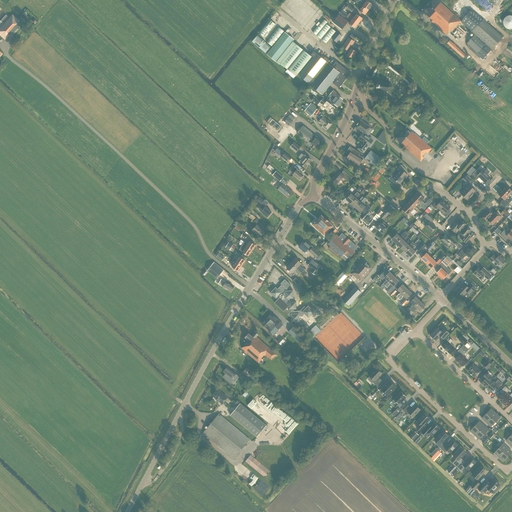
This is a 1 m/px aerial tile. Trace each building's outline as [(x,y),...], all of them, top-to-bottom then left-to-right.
[(309,11),(316,3),(312,0),(304,0),(301,4),(309,11)] [(354,0),(354,1),(361,7),(360,9),(354,5),(352,7),(359,12),(360,11),(365,15),(369,10),(358,1),(356,0),(354,0)] [(359,0),(358,1),(369,10),(372,5),(366,0),(362,0),(362,1),(359,0)] [(461,21),(441,3),(437,0),(430,0),(421,10),(426,15),(426,16),(428,18),(429,17),(432,20),(431,21),(446,35),(450,30),(452,31),(461,21)] [(495,6),(487,0),(478,0),(492,11),(495,6)] [(492,49),(502,38),(503,37),(483,19),(486,16),(480,12),(471,22),(473,24),(470,27),(474,30),(472,32),(492,49)] [(347,15),(358,23),(362,18),(356,14),(354,16),(349,13),(347,15)] [(464,18),(469,23),(474,18),(468,13),(464,18)] [(8,36),(10,38),(22,25),(19,23),(22,20),(20,18),(18,20),(12,15),(9,18),(6,15),(0,21),(0,20),(0,35),(5,40),(8,36)] [(339,15),(336,19),(333,22),(342,29),(347,22),(339,15)] [(358,23),(347,15),(346,17),(351,21),(349,23),(355,28),(358,23)] [(312,32),(317,35),(328,22),(323,18),(312,32)] [(275,24),(269,19),(259,33),(265,37),(275,24)] [(326,43),(336,31),(326,24),(317,35),(326,43)] [(266,42),(273,47),(285,32),(279,27),(266,42)] [(285,32),(267,55),(276,63),(277,61),(293,42),(295,40),(285,32)] [(341,35),(337,32),(332,38),(336,42),(341,35)] [(270,47),(257,35),(252,41),(265,53),(270,47)] [(474,35),(467,43),(477,53),(485,45),(474,35)] [(353,41),(348,37),(347,37),(341,46),(348,50),(345,54),(352,58),(356,52),(351,48),(351,49),(349,47),(353,41)] [(449,40),(447,43),(463,58),(466,55),(449,40)] [(293,42),(277,61),(288,70),(303,50),(293,42)] [(303,50),(288,70),(297,77),(312,57),(310,55),(303,50)] [(313,58),(299,76),(322,95),(334,80),(336,81),(334,84),(340,89),(351,74),(336,61),(332,66),(317,53),(314,51),(310,55),(312,57),(313,58)] [(390,83),(377,82),(377,84),(376,87),(376,89),(388,91),(392,90),(393,86),(390,83)] [(333,90),(328,96),(330,98),(329,100),(331,102),(332,102),(337,106),(337,107),(340,104),(339,103),(342,99),(337,95),(338,95),(333,90)] [(326,107),(320,102),(314,97),(312,100),(308,95),(309,94),(307,92),(303,96),(310,102),(312,101),(323,110),(325,108),(326,107)] [(325,108),(330,113),(335,107),(330,103),(330,102),(328,100),(327,101),(323,98),(320,102),(326,107),(325,108)] [(304,110),(311,116),(316,110),(310,105),(309,105),(306,103),(303,107),(306,109),(304,110)] [(295,118),(290,114),(284,121),(285,122),(284,123),(287,126),(288,125),(289,125),(295,118)] [(326,130),(327,129),(332,124),(321,115),(319,118),(320,119),(318,121),(323,125),(322,126),(326,130)] [(268,124),(278,132),(282,127),(272,119),(268,124)] [(354,130),(361,135),(363,132),(365,134),(367,132),(370,133),(373,129),(360,120),(355,127),(354,130)] [(316,147),(322,141),(303,125),(297,132),(310,142),(316,147)] [(411,130),(407,126),(396,139),(421,161),(424,157),(422,156),(426,152),(427,153),(432,148),(426,144),(429,141),(424,137),(422,139),(415,133),(414,134),(410,130),(411,130)] [(385,144),(386,143),(383,131),(377,139),(385,144)] [(371,138),(365,134),(363,132),(361,135),(358,139),(363,142),(362,144),(361,143),(357,148),(363,153),(365,150),(367,148),(365,146),(366,145),(371,138)] [(300,147),(294,142),(290,146),(297,151),(300,147)] [(349,154),(347,158),(354,162),(354,163),(358,166),(363,158),(359,155),(360,153),(350,146),(346,153),(349,154)] [(381,158),(371,150),(364,158),(375,166),(381,158)] [(467,150),(458,162),(463,166),(472,154),(467,150)] [(292,158),(285,152),(281,157),(288,163),(292,158)] [(305,168),(311,160),(305,155),(304,155),(302,153),(298,157),(301,159),(298,162),(305,168)] [(396,157),(398,154),(394,153),(392,156),(391,156),(389,161),(391,162),(394,156),(396,157)] [(397,173),(403,179),(407,175),(404,172),(406,169),(401,165),(397,169),(399,171),(397,173)] [(299,172),(300,171),(295,166),(292,170),(294,172),(293,174),(300,180),(304,175),(299,172)] [(479,173),(476,170),(472,174),(477,179),(479,177),(484,182),(489,177),(487,174),(489,172),(489,171),(487,169),(486,169),(484,171),(482,170),(479,173)] [(352,178),(344,170),(343,171),(344,171),(342,174),(338,171),(331,179),(337,184),(342,177),(348,182),(352,178)] [(284,177),(276,171),(272,175),(280,181),(284,177)] [(399,184),(403,179),(397,173),(394,176),(393,174),(389,179),(393,183),(395,180),(399,184)] [(472,179),(467,175),(463,179),(468,183),(472,179)] [(278,189),(287,196),(291,190),(285,186),(288,183),(283,179),(281,182),(283,183),(278,189)] [(464,188),(472,196),(476,191),(468,184),(464,188)] [(506,185),(502,190),(508,196),(511,198),(511,196),(511,189),(511,191),(506,185)] [(472,196),(464,188),(462,191),(460,189),(458,191),(467,200),(472,196)] [(351,204),(356,198),(359,194),(357,192),(354,196),(351,194),(352,192),(349,189),(345,195),(348,197),(346,199),(351,204)] [(502,190),(498,194),(503,199),(500,203),(505,207),(510,202),(511,199),(511,198),(508,196),(502,190)] [(418,192),(414,196),(423,205),(425,203),(422,200),(424,198),(418,192)] [(258,196),(256,198),(261,204),(264,201),(258,196)] [(421,207),(423,205),(414,196),(410,200),(416,206),(418,204),(421,207)] [(356,198),(351,204),(355,208),(364,198),(362,197),(360,199),(360,200),(359,201),(356,198)] [(484,205),(486,206),(489,202),(490,203),(494,199),(492,197),(484,205)] [(364,198),(355,208),(360,212),(362,210),(365,213),(370,208),(367,205),(364,202),(366,200),(364,198)] [(440,210),(446,203),(442,199),(440,201),(437,199),(432,206),(436,209),(437,207),(440,210)] [(416,206),(410,200),(406,204),(415,214),(417,212),(414,209),(416,206)] [(482,216),(487,221),(493,214),(488,210),(492,205),(490,203),(489,202),(486,206),(484,208),(487,211),(482,216)] [(446,203),(440,210),(443,212),(442,214),(446,217),(451,211),(449,209),(450,207),(446,203)] [(267,217),(271,212),(265,207),(262,204),(260,207),(263,209),(261,212),(267,217)] [(395,209),(394,209),(390,204),(385,210),(389,213),(390,214),(395,209)] [(415,214),(406,204),(402,209),(408,215),(410,212),(413,215),(415,214)] [(351,214),(346,206),(343,208),(345,210),(341,212),(345,218),(351,214)] [(500,213),(506,219),(510,214),(504,209),(500,213)] [(384,219),(389,213),(385,210),(383,212),(380,215),(384,219)] [(371,214),(372,214),(369,212),(362,220),(368,225),(374,219),(372,218),(374,217),(371,214)] [(488,220),(492,225),(500,217),(496,212),(488,220)] [(425,226),(432,232),(436,227),(431,223),(434,220),(426,213),(424,216),(429,221),(425,226)] [(331,234),(336,229),(335,228),(335,229),(332,226),(327,221),(328,221),(325,219),(321,216),(317,220),(316,220),(313,224),(324,234),(327,231),(331,234)] [(258,226),(260,223),(256,219),(251,225),(254,228),(252,230),(260,237),(264,231),(258,226)] [(375,227),(382,233),(388,226),(382,220),(375,227)] [(466,224),(461,220),(458,224),(455,222),(450,228),(455,232),(457,229),(461,231),(466,224)] [(471,230),(466,226),(460,233),(465,237),(462,240),(466,243),(469,238),(466,236),(471,230)] [(511,241),(511,232),(511,231),(506,235),(503,232),(500,235),(505,240),(507,237),(511,241)] [(349,259),(355,252),(354,250),(357,247),(342,233),(337,239),(334,236),(328,243),(330,246),(329,248),(337,256),(339,254),(341,256),(341,257),(345,260),(347,258),(349,259)] [(396,244),(405,234),(403,233),(401,235),(401,236),(400,237),(397,234),(391,239),(396,244)] [(401,248),(406,242),(403,239),(404,238),(407,236),(405,234),(396,244),(401,248)] [(445,235),(440,240),(447,246),(449,243),(453,246),(457,242),(450,236),(448,238),(445,235)] [(320,253),(305,240),(299,247),(305,252),(307,249),(316,258),(320,253)] [(243,244),(252,250),(255,245),(249,241),(248,243),(245,241),(243,244)] [(405,252),(414,243),(413,241),(410,244),(411,244),(409,246),(406,242),(401,248),(405,252)] [(423,242),(417,248),(420,252),(426,245),(423,242)] [(414,243),(405,252),(410,257),(415,251),(412,248),(413,247),(414,247),(416,245),(414,243)] [(252,250),(243,244),(239,249),(242,251),(248,256),(252,250)] [(465,251),(462,249),(457,255),(462,259),(466,254),(469,257),(476,249),(470,245),(465,251)] [(224,254),(219,250),(217,253),(218,254),(216,257),(221,261),(224,258),(223,256),(224,254)] [(426,263),(431,258),(426,253),(421,258),(426,263)] [(503,264),(505,261),(500,257),(498,259),(493,254),(489,259),(495,265),(500,261),(503,264)] [(233,260),(241,266),(245,260),(239,256),(236,255),(233,260)] [(440,269),(437,273),(440,276),(443,279),(447,274),(448,275),(451,271),(447,267),(449,264),(451,262),(445,257),(444,259),(441,262),(438,265),(441,268),(440,269)] [(300,265),(301,264),(295,258),(291,263),(301,272),(304,275),(307,273),(304,271),(305,270),(300,265)] [(431,258),(426,263),(432,268),(436,263),(431,258)] [(234,264),(232,267),(238,271),(241,266),(233,260),(232,260),(231,262),(234,264)] [(361,281),(369,272),(368,272),(371,268),(364,261),(360,264),(351,273),(357,279),(358,278),(361,281)] [(207,270),(217,278),(224,270),(214,262),(207,270)] [(318,269),(309,262),(307,265),(312,269),(310,272),(314,275),(318,269)] [(299,274),(301,272),(291,263),(286,267),(292,273),(296,270),(297,271),(296,271),(299,274)] [(478,268),(473,273),(480,280),(483,276),(487,279),(491,275),(486,270),(483,272),(478,268)] [(337,286),(348,275),(343,271),(333,282),(337,286)] [(385,285),(394,276),(389,272),(387,274),(385,272),(380,277),(382,279),(384,277),(387,279),(381,285),(383,287),(385,285)] [(399,281),(394,276),(385,285),(387,287),(389,285),(389,284),(390,283),(394,286),(399,281)] [(302,284),(295,277),(293,280),(297,284),(298,284),(300,286),(302,284)] [(231,292),(234,287),(226,282),(221,279),(218,284),(223,287),(231,292)] [(284,311),(287,314),(289,316),(291,316),(291,321),(299,321),(299,316),(302,316),(304,313),(308,317),(314,311),(308,305),(306,307),(305,306),(300,311),(294,311),(294,309),(296,309),(296,301),(289,302),(289,298),(293,298),(293,290),(287,291),(287,288),(290,285),(284,279),(280,283),(282,285),(277,289),(275,287),(270,293),(276,298),(276,297),(278,299),(274,303),(283,311),(284,311)] [(398,298),(407,288),(402,284),(397,289),(401,293),(399,294),(396,296),(398,298)] [(475,289),(470,284),(467,287),(464,284),(457,291),(463,296),(468,291),(471,293),(475,289)] [(348,305),(361,292),(355,286),(342,300),(348,305)] [(412,293),(407,288),(398,298),(400,299),(402,297),(402,296),(403,295),(407,298),(412,293)] [(411,310),(420,301),(415,296),(410,302),(413,304),(411,306),(407,311),(409,313),(411,310)] [(425,305),(420,301),(411,310),(413,312),(415,309),(416,310),(417,308),(420,311),(425,305)] [(271,313),(261,323),(266,328),(270,332),(279,322),(276,319),(276,318),(271,313)] [(290,327),(286,323),(282,327),(286,331),(290,327)] [(321,330),(316,325),(308,332),(314,337),(321,330)] [(392,351),(414,330),(410,325),(388,347),(392,351)] [(293,326),(288,332),(299,342),(304,336),(293,326)] [(443,339),(449,333),(444,328),(441,331),(437,328),(430,335),(436,341),(440,336),(443,339)] [(259,335),(255,332),(251,336),(248,333),(245,337),(248,340),(244,344),(245,344),(242,348),(258,363),(265,355),(271,360),(275,356),(276,355),(275,355),(276,354),(257,337),(259,335)] [(468,339),(464,335),(463,336),(462,335),(458,340),(463,344),(468,339)] [(450,338),(442,347),(450,354),(455,348),(450,343),(453,341),(450,338)] [(480,348),(482,346),(475,339),(473,342),(480,348)] [(464,344),(461,348),(456,353),(459,355),(455,359),(463,366),(468,360),(463,356),(469,349),(464,344)] [(492,363),(488,360),(483,366),(486,369),(492,363)] [(481,371),(473,364),(467,370),(475,377),(481,371)] [(226,374),(223,378),(231,384),(234,380),(235,381),(239,376),(227,367),(223,372),(226,374)] [(248,377),(252,374),(246,368),(243,371),(248,377)] [(369,376),(374,381),(373,382),(377,386),(382,380),(378,377),(382,373),(377,368),(369,376)] [(481,383),(485,388),(492,380),(490,378),(493,375),(488,371),(482,377),(484,380),(481,383)] [(392,383),(389,380),(381,389),(388,396),(396,387),(393,384),(393,385),(391,383),(392,383)] [(495,383),(492,380),(485,388),(490,392),(493,388),(496,391),(502,384),(498,380),(495,383)] [(502,403),(509,395),(507,393),(510,390),(505,386),(499,392),(502,394),(498,399),(502,403)] [(379,390),(377,388),(371,394),(373,397),(379,390)] [(218,390),(213,397),(222,403),(225,400),(229,403),(231,401),(227,398),(227,397),(218,390)] [(260,391),(257,395),(272,406),(275,402),(260,391)] [(404,401),(403,400),(406,396),(401,391),(393,399),(398,404),(398,405),(402,408),(406,403),(404,401)] [(511,397),(509,395),(502,403),(507,407),(511,403),(511,397)] [(275,414),(254,399),(250,405),(271,420),(275,414)] [(257,437),(267,425),(240,403),(230,415),(257,437)] [(413,417),(420,409),(415,405),(412,408),(408,405),(403,410),(407,414),(408,412),(413,417)] [(486,413),(495,422),(500,417),(491,409),(486,413)] [(495,422),(486,413),(482,418),(491,426),(495,422)] [(249,439),(219,414),(203,433),(234,458),(249,439)] [(416,428),(421,432),(427,425),(425,423),(429,418),(425,414),(417,422),(419,424),(416,428)] [(292,415),(283,426),(291,433),(300,422),(292,415)] [(475,426),(483,434),(488,429),(479,421),(475,426)] [(427,425),(421,432),(426,436),(429,433),(431,435),(439,427),(434,423),(429,428),(427,425)] [(483,434),(475,426),(470,431),(479,439),(483,434)] [(436,444),(440,448),(445,443),(442,441),(448,435),(443,431),(435,439),(438,442),(436,444)] [(447,445),(445,443),(440,448),(445,452),(447,450),(450,453),(457,444),(452,440),(447,445)] [(503,443),(498,448),(507,456),(511,452),(503,443)] [(452,463),(456,467),(463,461),(460,458),(466,452),(461,447),(453,456),(456,459),(452,463)] [(503,461),(507,456),(498,448),(494,453),(503,461)] [(270,471),(250,455),(245,461),(264,478),(270,471)] [(465,463),(463,461),(456,467),(461,471),(465,467),(468,470),(476,462),(471,457),(465,463)] [(268,490),(271,485),(244,463),(241,467),(244,469),(239,469),(241,471),(244,471),(244,473),(247,473),(247,474),(249,474),(253,478),(255,478),(261,483),(259,486),(255,482),(252,482),(257,487),(260,487),(263,490),(268,490)] [(482,474),(485,471),(480,466),(478,469),(477,469),(472,474),(477,480),(483,474),(482,474)] [(492,493),(500,484),(494,479),(489,483),(486,480),(478,489),(483,494),(488,489),(492,493)] [(480,484),(476,480),(470,486),(475,490),(480,484)]
